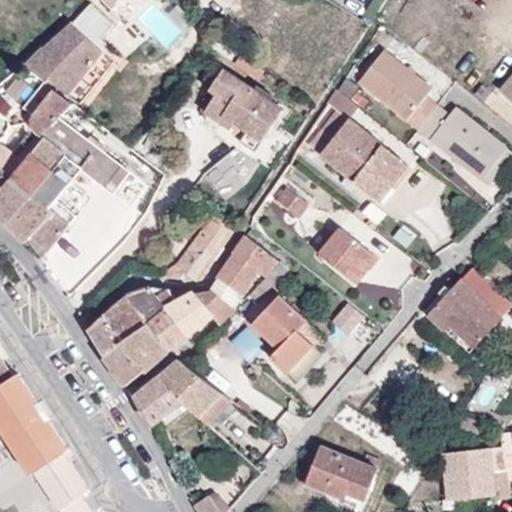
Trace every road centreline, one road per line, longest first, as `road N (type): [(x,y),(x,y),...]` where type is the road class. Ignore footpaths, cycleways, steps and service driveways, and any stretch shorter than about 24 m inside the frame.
road 1 (residential): [(511,199),(241,511)]
road 2 (residential): [(188,511),(136,421),(34,271),(0,235)]
road 3 (residential): [(0,301),(143,511)]
